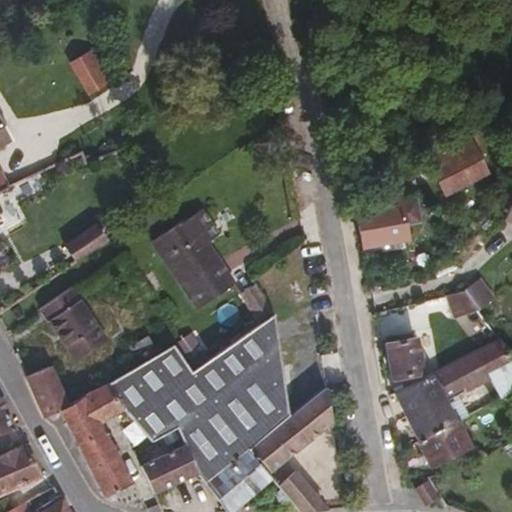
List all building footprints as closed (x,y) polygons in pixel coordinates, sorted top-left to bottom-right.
[(105,75),(89,47),(66,59),(83,88),(105,75)] [(0,137),(42,113),(26,83),(0,98),(0,137)] [(466,143),(461,133),(456,136),(461,145),(466,143)] [(481,169),(466,143),(461,145),(456,136),(426,152),(431,161),(427,164),(441,190),(481,169)] [(511,181),(499,213),(511,217),(511,181)] [(403,233),(398,218),(402,217),(406,229),(421,225),(418,214),(416,215),(410,194),(395,197),(394,193),(369,198),(370,205),(352,209),(357,242),(403,233)] [(214,229),(197,203),(185,210),(201,237),(214,229)] [(228,279),(201,237),(185,210),(148,232),(192,301),(228,279)] [(101,234),(92,219),(86,223),(96,237),(101,234)] [(73,253),(96,237),(86,223),(64,238),(73,253)] [(267,311),(245,278),(230,286),(254,320),(267,311)] [(68,353),(100,333),(66,280),(35,301),(68,353)] [(473,304),(460,287),(450,290),(461,305),(463,303),(468,308),(473,304)] [(233,371),(239,367),(273,343),(267,311),(254,320),(185,366),(168,338),(149,349),(133,359),(101,377),(117,405),(147,435),(154,431),(161,427),(173,419),(181,413),(233,371)] [(149,349),(136,324),(120,333),(133,359),(149,349)] [(417,364),(409,332),(380,338),(388,372),(417,364)] [(455,390),(486,374),(496,392),(511,383),(511,355),(494,332),(389,387),(402,413),(454,388),(455,390)] [(284,409),(273,343),(239,367),(233,371),(271,420),(284,409)] [(62,401),(44,360),(22,370),(41,412),(55,405),(62,401)] [(271,420),(233,371),(181,413),(173,419),(176,428),(181,438),(192,465),(194,470),(201,476),(243,443),(271,420)] [(136,491),(96,417),(111,409),(117,405),(101,377),(62,401),(55,405),(100,492),(107,496),(121,498),(136,491)] [(451,414),(465,407),(455,390),(454,388),(402,413),(412,434),(451,414)] [(8,416),(0,400),(0,422),(9,420),(8,416)] [(259,463),(295,434),(284,409),(271,420),(243,443),(259,463)] [(464,441),(451,414),(412,434),(426,461),(442,453),(444,456),(452,453),(450,449),(464,441)] [(159,439),(176,428),(173,419),(161,427),(154,431),(159,439)] [(0,486),(26,475),(32,471),(18,438),(0,445),(0,501),(1,501),(0,500),(0,486)] [(149,486),(192,465),(181,438),(136,460),(149,486)] [(236,497),(266,471),(259,463),(243,443),(201,476),(204,478),(223,507),(236,497)] [(320,503),(289,464),(271,478),(293,506),(320,503)] [(67,511),(55,490),(34,503),(36,507),(28,511),(19,497),(4,505),(1,501),(0,501),(0,510),(1,511),(67,511)]
